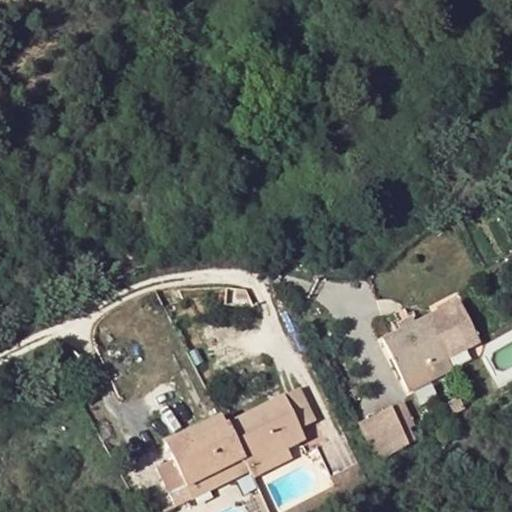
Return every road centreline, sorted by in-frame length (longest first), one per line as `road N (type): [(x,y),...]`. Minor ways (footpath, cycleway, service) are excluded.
road 1 (track): [(0,361),(138,289),(198,273),(252,278)]
road 2 (track): [(252,278),(329,427)]
